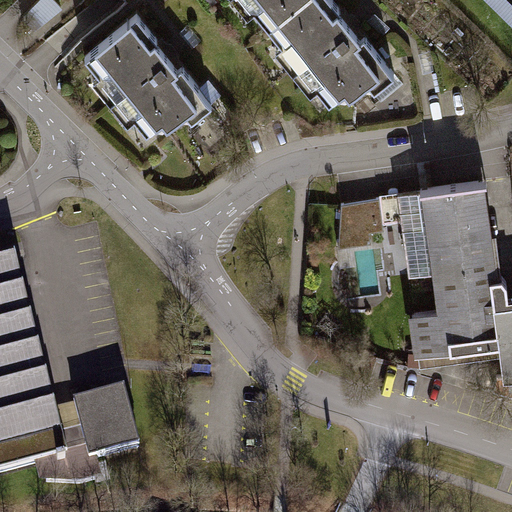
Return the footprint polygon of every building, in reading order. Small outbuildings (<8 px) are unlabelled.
[(58,11),(46,0),(40,0),(21,22),(35,35),(58,11)] [(254,0),(272,21),(299,0),(254,0)] [(337,107),(379,74),(321,0),(299,0),(271,22),(337,107)] [(511,0),(499,0),(511,12),(511,0)] [(154,136),(196,99),(123,16),(81,54),(154,136)] [(511,380),(511,300),(496,302),(479,189),(338,205),(336,248),(367,246),(365,234),(380,233),(379,223),(396,223),(403,280),(425,276),(429,312),(401,316),(406,360),(489,349),(492,381),(511,380)] [(0,255),(0,462),(66,445),(16,251),(0,255)] [(89,458),(136,444),(120,388),(72,401),(89,458)]
